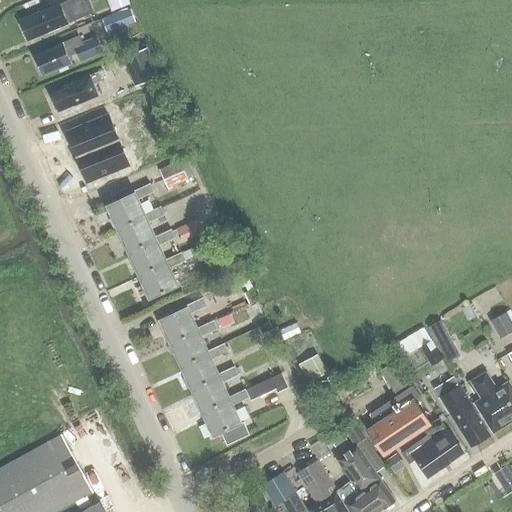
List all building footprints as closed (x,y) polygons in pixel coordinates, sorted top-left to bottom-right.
[(34,15),(35,16),(20,23),(27,40),(42,34),(42,35),(67,24),(93,13),(87,0),(70,0),(59,5),(59,4),(34,15)] [(127,0),(115,0),(118,8),(129,4),(127,0)] [(130,10),(115,16),(120,28),(135,22),(130,10)] [(68,57),(76,53),(80,62),(102,53),(96,38),(82,44),(79,37),(62,44),(54,47),(55,49),(35,58),(41,74),(57,68),(58,70),(71,64),(68,57)] [(135,88),(158,79),(146,49),(123,58),(135,88)] [(73,107),(97,97),(93,85),(101,81),(98,73),(89,77),(89,76),(64,87),(64,88),(50,95),(57,111),(72,105),(73,107)] [(135,108),(152,101),(146,88),(129,95),(135,108)] [(65,132),(76,158),(118,141),(107,115),(65,132)] [(128,167),(118,141),(76,158),(86,183),(128,167)] [(187,194),(199,189),(185,159),(159,171),(168,189),(182,183),(187,194)] [(137,200),(153,192),(150,184),(133,192),(134,194),(106,207),(116,227),(144,215),(137,200)] [(160,207),(144,215),(116,227),(126,250),(154,238),(148,223),(164,215),(160,207)] [(186,225),(176,229),(182,241),(191,236),(186,225)] [(171,230),(154,238),(126,250),(137,274),(165,261),(158,246),(175,238),(171,230)] [(187,241),(190,249),(205,242),(201,234),(187,241)] [(194,257),(190,249),(181,253),(165,261),(137,274),(149,299),(177,287),(169,269),(185,261),(194,257)] [(247,305),(257,301),(247,281),(245,281),(240,270),(201,288),(207,300),(243,283),(247,292),(242,294),(247,305)] [(202,299),(186,306),(186,308),(159,321),(169,342),(196,329),(190,314),(206,307),(202,299)] [(511,331),(511,322),(506,312),(489,321),(499,339),(511,331)] [(229,315),(218,320),(222,328),(233,322),(229,315)] [(440,353),(454,345),(449,337),(440,320),(427,328),(440,353)] [(213,321),(196,329),(169,342),(180,366),(207,352),(200,337),(216,329),(213,321)] [(271,330),(262,333),(268,347),(277,343),(271,330)] [(442,359),(429,338),(415,347),(428,367),(442,359)] [(180,366),(190,389),(218,375),(211,360),(227,352),(223,344),(207,352),(180,366)] [(316,355),(299,365),(308,383),(326,373),(316,355)] [(390,385),(406,377),(398,361),(382,368),(390,385)] [(190,389),(201,411),(228,398),(221,383),(238,375),(234,367),(218,375),(190,389)] [(491,393),(500,408),(499,408),(508,424),(511,421),(511,388),(508,382),(496,390),(485,373),(479,377),(489,394),(491,393)] [(508,424),(499,408),(500,408),(491,393),(489,394),(479,377),(472,381),(482,398),(474,404),(493,433),(508,424)] [(270,378),(259,383),(264,395),(275,389),(270,378)] [(376,424),(366,431),(383,456),(423,430),(430,425),(413,400),(418,397),(412,387),(370,415),(376,424)] [(489,436),(471,407),(459,387),(447,394),(454,408),(448,412),(451,417),(470,447),(489,436)] [(244,390),(228,398),(201,411),(212,436),(240,424),(232,406),(248,398),(244,390)] [(423,430),(427,436),(402,454),(409,464),(415,460),(427,478),(463,453),(438,419),(430,425),(423,430)] [(227,445),(248,435),(243,423),(221,433),(227,445)] [(0,469),(0,511),(55,511),(92,492),(61,436),(0,469)] [(380,480),(375,472),(383,466),(365,440),(357,445),(356,445),(335,459),(352,484),(337,494),(348,511),(379,511),(382,510),(383,510),(395,501),(380,480)] [(395,454),(385,461),(394,473),(404,466),(395,454)] [(297,472),(317,504),(310,508),(312,511),(348,511),(337,494),(317,461),(297,472)] [(305,511),(283,474),(262,485),(273,503),(280,499),(287,511),(305,511)]
